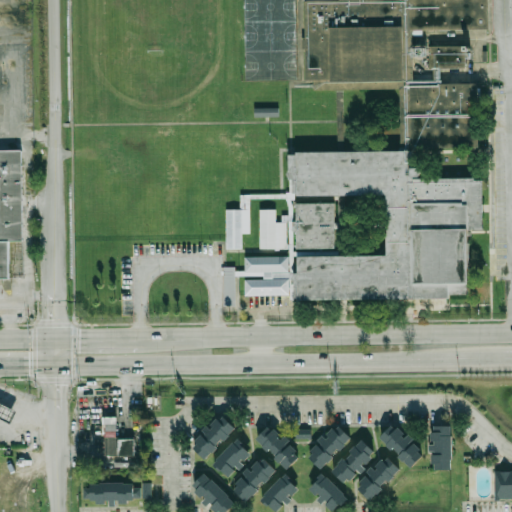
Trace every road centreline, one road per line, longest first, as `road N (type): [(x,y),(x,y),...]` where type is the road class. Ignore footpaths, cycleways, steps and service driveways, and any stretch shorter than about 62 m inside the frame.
road 1 (secondary): [(57,363),(511,361)]
road 2 (secondary): [(511,334),(134,338)]
road 3 (residential): [(55,248),(55,0)]
